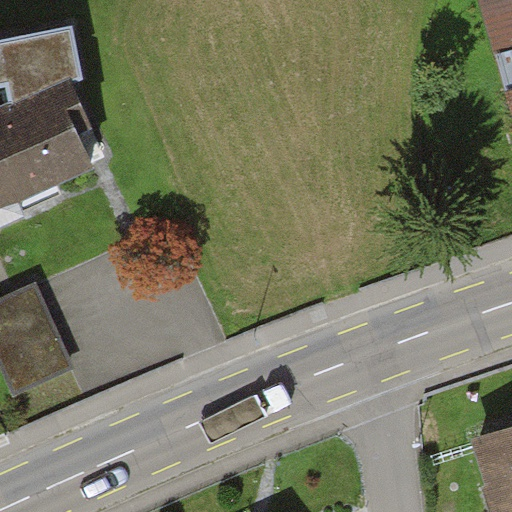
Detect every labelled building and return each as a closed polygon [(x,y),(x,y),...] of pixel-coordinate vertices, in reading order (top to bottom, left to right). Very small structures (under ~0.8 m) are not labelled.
[(511,0),(482,0),(511,107),(511,0)] [(88,61),(79,8),(1,22),(2,26),(0,26),(0,72),(10,70),(13,86),(75,59),(76,63),(88,61)] [(0,91),(0,213),(30,200),(24,185),(102,151),(87,116),(97,111),(76,63),(75,59),(13,86),(0,91)] [(33,278),(0,293),(0,358),(16,394),(74,367),(33,278)] [(511,413),(469,425),(492,511),(511,505),(511,413)]
